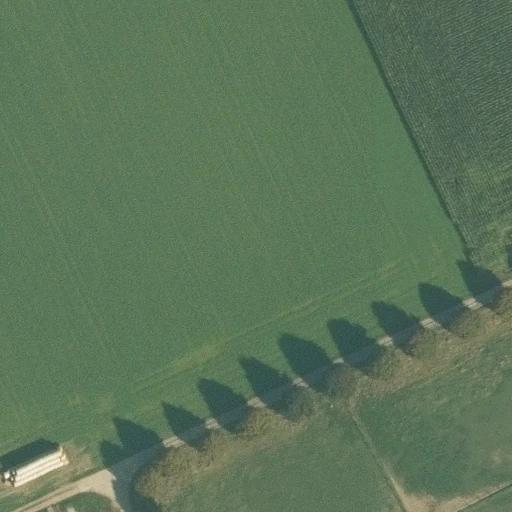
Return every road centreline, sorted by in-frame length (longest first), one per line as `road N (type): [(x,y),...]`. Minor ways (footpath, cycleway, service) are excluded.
road 1 (track): [(110,476),(511,288)]
road 2 (track): [(498,295),(355,0)]
